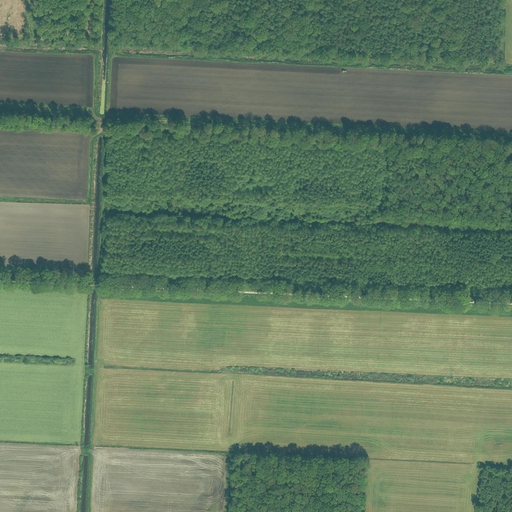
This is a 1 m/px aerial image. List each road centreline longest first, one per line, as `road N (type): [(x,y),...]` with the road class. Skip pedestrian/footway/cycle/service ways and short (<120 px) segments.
road 1 (track): [(0,276),(511,298)]
road 2 (track): [(106,129),(88,511)]
road 3 (track): [(105,120),(112,0)]
